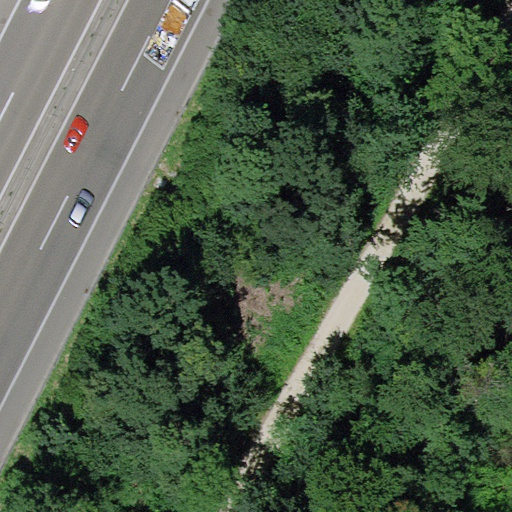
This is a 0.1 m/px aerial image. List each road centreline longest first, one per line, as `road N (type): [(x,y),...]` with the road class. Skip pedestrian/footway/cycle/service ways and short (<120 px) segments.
road 1 (motorway): [(0,345),(175,0)]
road 2 (motorway): [(62,0),(0,122)]
